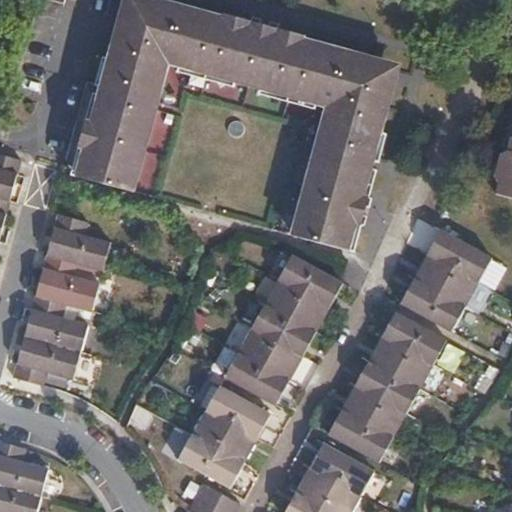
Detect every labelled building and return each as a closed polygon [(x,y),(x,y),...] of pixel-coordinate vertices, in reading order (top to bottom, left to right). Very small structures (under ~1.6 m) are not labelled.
[(295,236),(348,251),(355,224),(365,227),(372,199),(370,198),(362,196),(370,170),(377,172),(387,135),(380,133),(398,68),(277,35),(280,25),(252,17),(250,27),(150,0),(127,0),(94,123),(84,120),(76,148),(86,150),(78,177),(132,192),(139,164),(132,162),(140,136),(147,138),(164,74),(158,73),(162,60),(167,61),(170,55),(182,58),(180,65),(236,81),(238,73),(264,80),(262,88),(317,103),(319,96),(332,99),(330,106),(337,108),(332,120),(327,119),(309,183),(316,184),(309,211),(302,209),(295,236)] [(511,138),(510,139),(507,152),(501,155),(499,161),(502,165),(500,173),(495,176),(498,185),(495,195),(511,200),(511,138)] [(22,161),(0,155),(0,199),(4,201),(9,187),(13,173),(18,175),(22,161)] [(0,217),(1,215),(7,215),(10,202),(4,201),(0,199),(0,217)] [(56,239),(51,258),(76,264),(103,272),(110,244),(84,236),(88,223),(59,215),(55,229),(58,230),(56,239)] [(432,258),(479,283),(493,259),(446,234),(432,258)] [(278,280),(325,306),(339,281),(292,255),(278,280)] [(44,285),(41,298),(65,305),(91,312),(98,285),(73,278),(76,264),(51,258),(47,257),(44,270),(48,272),(44,285)] [(419,282),(465,308),(479,283),(432,258),(419,282)] [(265,304),(312,330),(325,306),(278,280),(265,304)] [(405,307),(451,332),(465,308),(419,282),(405,307)] [(41,298),(36,297),(32,310),(37,312),(34,323),(30,339),(80,353),(88,326),(62,318),(65,305),(41,298)] [(251,329),(298,355),(312,330),(265,304),(251,329)] [(447,341),(401,316),(387,341),(433,366),(447,341)] [(238,353),(285,379),(298,355),(251,329),(238,353)] [(80,353),(30,339),(26,354),(22,366),(18,365),(14,378),(44,387),(47,372),(73,379),(80,353)] [(433,366),(387,341),(373,365),(420,391),(433,366)] [(224,378),(271,403),(285,379),(238,353),(224,378)] [(373,365),(360,388),(407,414),(420,391),(373,365)] [(206,411),(253,437),(266,413),(219,387),(206,411)] [(360,388),(347,413),(394,439),(407,414),(360,388)] [(240,462),(253,437),(206,411),(193,436),(240,462)] [(347,413),(333,438),(380,464),(394,439),(347,413)] [(226,486),(240,462),(193,436),(178,461),(226,486)] [(22,463),(26,449),(0,441),(0,485),(41,497),(48,470),(22,463)] [(328,446),(314,471),(361,497),(375,473),(328,446)] [(352,511),(361,497),(314,471),(301,495),(331,511),(352,511)] [(189,511),(205,511),(217,492),(204,484),(189,511)] [(0,511),(36,511),(41,497),(0,485),(0,511)] [(221,511),(229,499),(222,495),(217,492),(205,511),(221,511)] [(331,511),(301,495),(292,511),(331,511)] [(238,511),(242,506),(229,499),(221,511),(238,511)]
